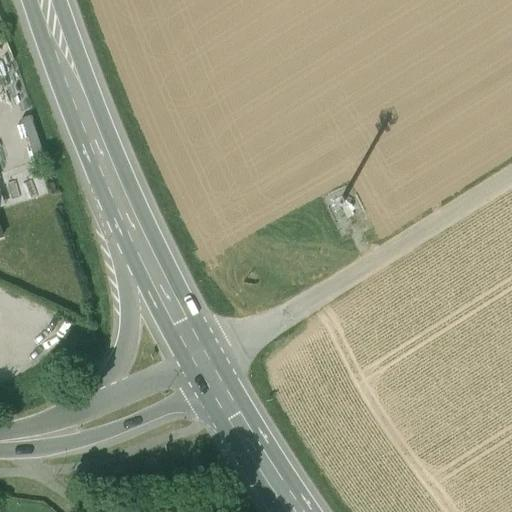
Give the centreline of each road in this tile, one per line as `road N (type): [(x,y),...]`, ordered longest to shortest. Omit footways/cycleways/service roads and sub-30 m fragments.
road 1 (unclassified): [(205,367),(511,173)]
road 2 (secondary): [(42,0),(143,252)]
road 3 (secondary): [(143,252),(121,360),(75,425)]
road 4 (secondary): [(205,367),(297,511)]
road 5 (residential): [(75,425),(205,367)]
road 6 (secondary): [(143,252),(205,367)]
